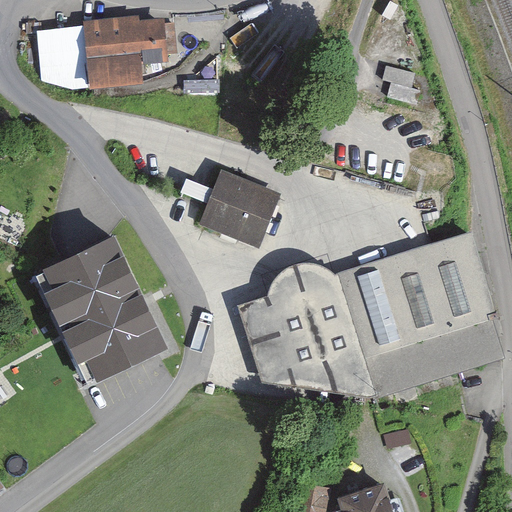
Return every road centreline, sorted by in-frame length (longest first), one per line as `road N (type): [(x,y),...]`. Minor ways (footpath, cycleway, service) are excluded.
road 1 (residential): [(22,511),(192,381),(200,322),(173,260),(2,58),(12,0)]
road 2 (residential): [(511,342),(485,184),(428,0)]
